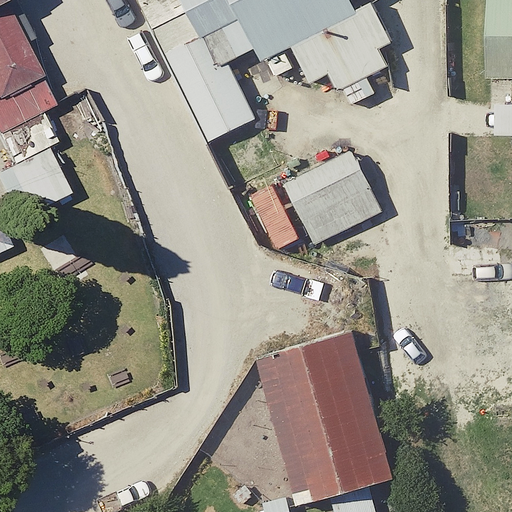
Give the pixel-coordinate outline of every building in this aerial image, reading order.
[(0,0),(0,130),(56,103),(7,0),(0,0)] [(142,0),(152,18),(149,19),(226,174),(277,148),(240,76),(268,62),(266,59),(296,44),(313,81),(332,71),(341,89),(345,87),(353,103),(378,91),(370,74),(392,62),(384,46),(396,39),(375,0),(372,0),(361,6),(358,0),(142,0)] [(511,0),(492,0),(492,73),(511,73),(511,101),(498,101),(498,132),(511,131),(511,0)] [(96,137),(82,98),(52,109),(66,148),(96,137)] [(53,143),(41,117),(0,136),(0,147),(8,164),(53,143)] [(387,208),(355,147),(286,182),(317,243),(387,208)] [(46,152),(0,174),(0,194),(13,222),(67,196),(46,152)] [(504,239),(446,239),(447,276),(504,276),(504,239)] [(511,306),(511,285),(461,284),(460,305),(511,306)] [(367,356),(359,326),(261,353),(302,500),(333,492),(372,481),(400,474),(367,356)] [(372,481),(333,492),(338,511),(372,511),(380,510),(372,481)]
